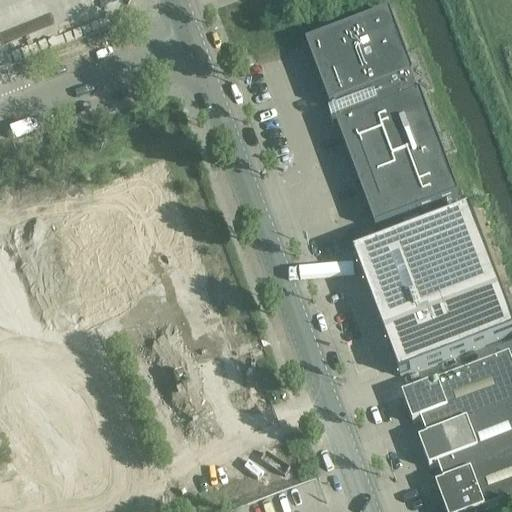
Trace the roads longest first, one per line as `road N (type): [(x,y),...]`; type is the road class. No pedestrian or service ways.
road 1 (unclassified): [(365,511),(190,46)]
road 2 (unclassified): [(0,116),(190,46)]
